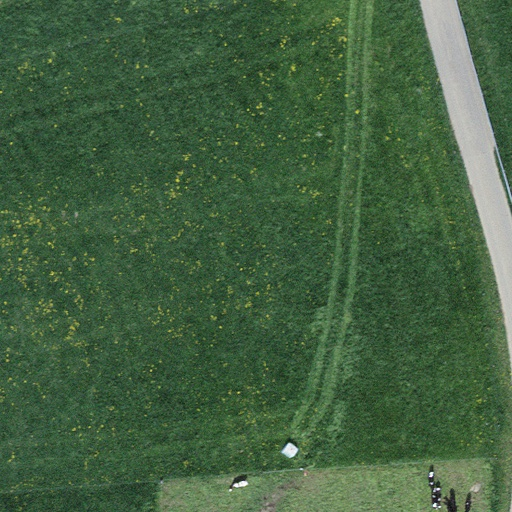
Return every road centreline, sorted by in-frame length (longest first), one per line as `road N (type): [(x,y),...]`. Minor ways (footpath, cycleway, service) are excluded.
road 1 (track): [(264,511),(298,459),(356,0)]
road 2 (unclassified): [(444,0),(511,261)]
